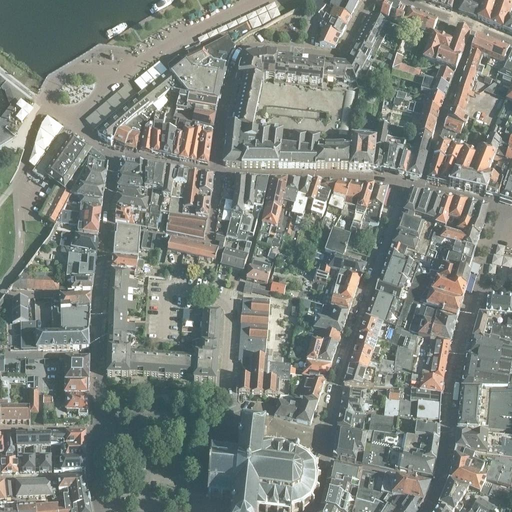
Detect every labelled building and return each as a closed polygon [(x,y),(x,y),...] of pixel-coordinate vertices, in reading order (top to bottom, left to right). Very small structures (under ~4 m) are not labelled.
[(318,14),(326,6),(323,0),(318,0),(314,3),(318,14)] [(358,4),(359,4),(351,0),(338,0),(334,10),(351,18),(358,4)] [(400,6),(388,0),(385,0),(382,0),(375,6),(383,9),(380,16),(382,17),(387,19),(391,11),(397,13),(400,6)] [(452,11),(454,0),(442,0),(440,7),(452,11)] [(476,20),(481,4),(470,0),(467,0),(467,1),(463,0),(462,0),(458,14),(476,20)] [(488,25),(496,0),(482,0),(481,4),(476,20),(478,20),(488,25)] [(509,17),(509,16),(511,8),(511,1),(506,0),(496,0),(488,25),(490,26),(504,32),(509,17)] [(401,26),(408,10),(400,6),(397,13),(394,22),(401,26)] [(351,18),(334,10),(333,9),(329,19),(346,28),(346,27),(351,19),(351,18)] [(408,29),(415,13),(408,10),(401,26),(406,28),(408,29)] [(416,32),(422,16),(415,13),(408,29),(416,32)] [(346,28),(329,19),(325,16),(319,27),(323,29),(341,37),(346,28)] [(391,26),(370,16),(365,26),(380,33),(383,28),(388,31),(391,26)] [(423,35),(430,19),(422,16),(416,32),(423,35)] [(431,35),(437,21),(430,19),(423,35),(431,38),(431,35)] [(232,47),(250,35),(253,34),(247,24),(225,35),(218,37),(200,46),(200,47),(204,54),(204,53),(211,62),(227,67),(230,59),(235,50),(232,47)] [(380,33),(365,26),(360,35),(375,43),(378,38),(383,41),(385,36),(380,33)] [(341,37),(323,29),(319,37),(321,38),(319,47),(336,49),(337,46),(341,37)] [(461,59),(467,41),(470,34),(457,29),(452,43),(447,54),(441,51),(435,65),(456,72),(461,59)] [(381,46),(375,43),(360,35),(355,45),(356,46),(356,45),(376,55),(381,46)] [(447,54),(452,43),(431,35),(431,38),(428,44),(423,60),(435,65),(441,51),(447,54)] [(489,61),(496,46),(476,38),(471,53),(471,54),(483,59),(489,61)] [(394,56),(399,46),(384,40),(380,50),(394,56)] [(356,45),(356,46),(351,55),(366,62),(369,57),(374,59),(376,55),(356,45)] [(502,67),(509,51),(496,46),(489,61),(502,67)] [(211,62),(204,53),(204,54),(200,47),(186,53),(189,60),(186,62),(194,72),(224,78),(227,67),(211,62)] [(511,52),(509,51),(502,67),(498,76),(504,78),(503,81),(511,84),(511,52)] [(383,59),(390,62),(393,58),(385,54),(383,59)] [(485,68),(480,67),(483,59),(471,54),(466,68),(478,73),(477,76),(481,77),(483,73),(485,68)] [(372,66),(366,62),(351,55),(346,64),(352,73),(356,82),(361,72),(367,75),(372,66)] [(273,82),(276,57),(266,56),(244,59),(239,71),(238,76),(262,81),(273,82)] [(401,66),(403,58),(397,56),(392,71),(393,71),(402,74),(418,79),(419,79),(421,72),(401,66)] [(298,85),(300,59),(276,57),(273,82),(294,84),(298,85)] [(222,89),(223,81),(224,78),(194,72),(186,62),(185,62),(179,58),(164,69),(169,74),(169,75),(170,75),(179,86),(170,94),(180,96),(218,103),(221,88),(222,89)] [(323,78),(324,62),(300,59),(298,85),(322,87),(322,85),(323,78)] [(333,80),(335,63),(324,62),(323,78),(322,85),(326,85),(327,79),(333,80)] [(351,84),(352,73),(346,64),(335,63),(333,80),(344,81),(344,83),(351,84)] [(388,74),(390,68),(384,65),(381,70),(388,74)] [(471,92),(477,76),(478,73),(466,68),(459,89),(471,92)] [(449,88),(454,75),(440,70),(438,75),(433,74),(429,82),(449,88)] [(111,141),(127,127),(138,118),(143,122),(145,124),(148,123),(157,112),(153,107),(170,94),(179,86),(170,75),(169,75),(169,74),(144,94),(138,99),(134,98),(97,130),(97,135),(99,137),(98,138),(107,143),(107,144),(111,147),(114,142),(111,141)] [(348,170),(350,152),(344,152),(344,148),(325,147),(325,152),(318,152),(320,138),(293,133),(292,148),(282,147),(283,131),(257,129),(257,131),(251,130),(262,83),(262,81),(238,76),(227,126),(223,167),(241,169),(278,169),(315,170),(315,169),(348,170)] [(445,98),(449,88),(429,82),(419,79),(418,79),(417,84),(424,86),(422,92),(428,93),(445,98)] [(363,82),(362,91),(378,94),(380,85),(363,82)] [(346,136),(354,93),(297,87),(298,85),(294,84),(293,86),(262,83),(253,125),(346,136)] [(463,117),(471,92),(459,89),(450,111),(463,117)] [(445,98),(428,93),(422,107),(440,112),(445,98)] [(216,114),(218,103),(180,96),(176,110),(190,113),(190,112),(195,113),(208,115),(208,113),(216,114)] [(511,126),(510,126),(511,120),(511,106),(507,104),(500,120),(508,124),(505,130),(503,135),(511,138),(511,126)] [(440,112),(422,107),(416,105),(413,114),(421,116),(420,120),(437,124),(440,112)] [(468,119),(463,117),(450,111),(450,112),(451,112),(447,121),(464,127),(465,128),(468,119)] [(213,130),(214,124),(215,117),(208,115),(195,113),(193,119),(192,124),(213,130)] [(192,124),(193,119),(175,114),(175,118),(174,120),(177,120),(192,124)] [(174,132),(177,120),(174,120),(175,118),(165,116),(163,126),(160,156),(172,159),(176,133),(174,132)] [(137,150),(143,122),(138,118),(127,127),(133,132),(125,147),(127,148),(137,150)] [(381,172),(389,128),(390,122),(381,120),(378,135),(373,170),(381,172)] [(430,147),(432,139),(437,124),(420,120),(420,123),(417,134),(414,144),(412,154),(406,177),(421,180),(430,147)] [(464,127),(447,121),(443,131),(460,137),(464,127)] [(409,131),(417,134),(420,123),(412,122),(411,124),(409,131)] [(151,154),(152,131),(153,125),(150,125),(144,129),(140,151),(151,154)] [(160,156),(163,126),(154,125),(153,125),(152,131),(151,154),(160,156)] [(125,147),(133,132),(127,127),(111,141),(114,142),(125,147)] [(188,163),(194,133),(189,132),(190,128),(185,127),(184,129),(179,161),(188,163)] [(179,161),(184,129),(178,128),(177,133),(176,133),(172,159),(179,161)] [(406,144),(409,131),(389,128),(381,172),(397,175),(404,149),(406,144)] [(495,143),(500,130),(493,128),(488,141),(489,141),(495,143)] [(511,138),(503,135),(505,130),(501,128),(500,130),(495,143),(499,145),(511,150),(511,138)] [(198,164),(203,135),(205,135),(206,131),(203,130),(195,129),(194,133),(188,163),(189,163),(198,164)] [(76,186),(89,161),(98,166),(104,167),(105,162),(91,152),(92,152),(72,139),(73,137),(63,130),(55,142),(54,142),(53,144),(53,145),(43,159),(42,159),(41,161),(41,162),(32,174),(44,182),(47,178),(56,185),(41,217),(56,224),(59,219),(62,212),(70,197),(76,186)] [(208,166),(212,137),(213,132),(206,131),(205,135),(203,135),(198,164),(208,166)] [(448,187),(464,150),(467,142),(459,139),(460,137),(443,131),(440,139),(450,143),(449,147),(451,148),(446,163),(438,184),(448,187)] [(373,170),(378,135),(358,133),(358,138),(351,137),(350,152),(348,170),(348,171),(373,171),(373,170)] [(446,163),(451,148),(449,147),(450,143),(440,139),(438,143),(436,149),(435,153),(434,159),(446,163)] [(484,196),(492,178),(488,177),(494,161),(504,164),(505,161),(495,158),(499,145),(495,143),(489,141),(484,152),(478,149),(475,156),(464,150),(448,187),(484,196)] [(511,150),(499,145),(495,158),(505,161),(511,163),(511,150)] [(406,177),(412,154),(410,153),(411,151),(404,149),(397,175),(403,176),(406,177)] [(438,184),(446,163),(434,159),(427,182),(438,184)] [(104,192),(108,167),(104,167),(98,166),(89,161),(76,186),(104,192)] [(511,201),(511,163),(508,170),(503,169),(500,176),(507,178),(505,182),(499,199),(499,200),(511,204),(511,201)] [(144,181),(144,167),(124,164),(121,166),(119,174),(119,177),(144,181)] [(152,191),(155,169),(144,167),(144,181),(144,190),(152,191)] [(162,199),(166,170),(155,169),(152,191),(150,208),(147,229),(157,231),(160,215),(160,211),(162,199)] [(171,200),(175,172),(167,170),(167,171),(166,170),(162,199),(171,200)] [(166,233),(203,240),(213,178),(175,172),(171,200),(162,199),(160,211),(160,215),(168,216),(166,233)] [(144,190),(144,181),(119,177),(118,188),(144,192),(144,190)] [(491,197),(498,181),(492,178),(484,196),(485,196),(491,197)] [(499,199),(505,182),(498,179),(498,181),(491,197),(499,199)] [(242,217),(247,181),(236,180),(234,201),(231,216),(226,239),(237,242),(237,241),(242,217)] [(253,215),(258,181),(249,181),(247,181),(242,217),(237,241),(246,244),(251,245),(260,217),(253,215)] [(262,212),(267,192),(268,182),(258,181),(253,215),(260,217),(262,212)] [(279,216),(287,182),(285,182),(285,183),(272,182),(265,211),(268,211),(268,209),(274,210),(273,215),(279,216)] [(292,214),(301,183),(287,182),(279,216),(276,235),(284,237),(285,235),(286,230),(287,224),(288,220),(290,214),(292,214)] [(307,203),(313,183),(303,182),(303,183),(301,183),(292,214),(292,215),(303,218),(307,203)] [(313,205),(321,184),(313,183),(307,203),(313,205)] [(333,195),(337,185),(321,184),(313,205),(310,216),(322,220),(332,195),(333,195)] [(342,214),(350,185),(337,185),(333,195),(327,211),(332,213),(333,210),(342,214)] [(354,221),(364,186),(350,185),(342,214),(341,218),(354,221)] [(103,203),(104,192),(76,186),(70,197),(80,199),(103,203)] [(361,227),(362,225),(374,187),(365,186),(364,186),(354,221),(353,225),(361,227)] [(385,209),(391,191),(388,190),(388,189),(375,187),(374,187),(362,225),(366,226),(370,227),(370,226),(378,227),(381,211),(382,208),(383,208),(385,209)] [(142,202),(144,192),(118,188),(118,189),(117,198),(142,202)] [(414,256),(414,255),(426,259),(429,250),(434,237),(432,236),(435,228),(445,200),(434,198),(434,197),(433,197),(419,194),(418,194),(413,193),(410,194),(410,195),(403,216),(401,219),(396,236),(392,246),(402,250),(402,249),(404,250),(404,252),(414,256)] [(147,202),(142,202),(117,198),(116,210),(128,212),(128,216),(135,217),(134,227),(147,229),(150,208),(146,207),(147,202)] [(101,211),(103,203),(80,199),(79,207),(101,211)] [(455,202),(445,200),(435,228),(445,231),(447,225),(455,202)] [(455,202),(447,225),(452,227),(453,223),(457,224),(461,213),(464,214),(467,205),(466,205),(455,202)] [(487,211),(467,205),(464,214),(461,213),(457,224),(453,223),(452,227),(447,225),(445,231),(444,234),(456,238),(460,225),(470,229),(473,230),(474,228),(476,229),(476,228),(482,230),(483,227),(487,211)] [(100,223),(101,211),(79,207),(78,209),(80,209),(80,214),(62,212),(59,219),(66,220),(66,219),(100,223)] [(276,235),(279,216),(273,215),(274,210),(268,209),(268,211),(265,211),(262,226),(260,233),(275,237),(276,235)] [(134,227),(135,217),(128,216),(128,212),(116,210),(115,223),(134,227)] [(330,218),(327,225),(332,228),(336,221),(330,218)] [(98,237),(100,224),(100,223),(66,219),(66,220),(59,219),(56,224),(78,227),(78,234),(98,237)] [(310,221),(301,220),(299,228),(299,229),(308,230),(310,221)] [(478,239),(468,236),(470,229),(460,225),(456,238),(444,234),(445,231),(435,228),(432,236),(434,237),(429,250),(438,253),(447,250),(451,251),(452,248),(467,253),(474,255),(478,239)] [(138,262),(142,233),(115,228),(112,259),(138,262)] [(479,239),(482,230),(476,228),(476,229),(474,228),(473,230),(470,229),(468,236),(478,239),(479,239)] [(351,253),(355,238),(333,231),(324,253),(332,255),(342,259),(345,251),(351,253)] [(96,261),(96,255),(98,240),(68,234),(62,233),(59,247),(61,247),(60,252),(62,256),(69,257),(96,261)] [(147,250),(150,235),(144,234),(141,249),(147,250)] [(184,257),(186,242),(170,239),(168,253),(184,257)] [(200,261),(202,246),(186,242),(184,257),(200,261)] [(221,256),(223,249),(218,248),(218,250),(202,246),(200,261),(214,264),(217,255),(221,256)] [(401,260),(412,264),(413,261),(414,256),(404,252),(404,250),(402,249),(402,250),(392,246),(389,255),(401,260)] [(451,251),(447,250),(438,253),(437,255),(440,256),(440,255),(471,264),(474,255),(467,253),(452,248),(451,251)] [(232,269),(237,252),(225,249),(220,266),(232,269)] [(430,263),(468,275),(471,264),(440,255),(440,256),(437,255),(438,253),(429,250),(426,259),(414,255),(414,256),(413,261),(429,267),(430,263)] [(243,273),(248,256),(237,252),(232,269),(243,273)] [(361,278),(366,267),(342,259),(332,255),(327,269),(330,270),(340,272),(361,278)] [(468,275),(430,263),(429,267),(413,261),(412,264),(401,260),(389,255),(388,258),(396,261),(395,263),(404,266),(402,272),(412,276),(415,277),(421,278),(425,278),(436,280),(445,283),(444,288),(464,295),(470,275),(468,275)] [(95,271),(96,261),(69,257),(68,267),(95,271)] [(396,261),(388,258),(379,284),(366,319),(365,320),(389,329),(398,304),(401,303),(405,305),(415,277),(412,276),(402,272),(404,266),(395,263),(396,261)] [(143,271),(144,263),(138,262),(112,259),(111,273),(129,275),(136,277),(137,270),(143,271)] [(94,281),(95,271),(68,267),(67,279),(68,279),(94,281)] [(266,286),(270,273),(268,273),(269,270),(262,268),(261,271),(250,268),(246,280),(266,286)] [(27,291),(27,278),(28,271),(25,270),(11,290),(27,291)] [(338,280),(328,277),(328,275),(321,273),(322,271),(317,270),(313,283),(326,287),(328,280),(334,282),(332,288),(355,295),(359,284),(345,281),(339,279),(338,280)] [(361,278),(340,272),(339,279),(345,281),(359,284),(361,278)] [(50,293),(52,277),(52,274),(44,273),(44,278),(43,292),(50,293)] [(128,282),(129,275),(111,273),(110,284),(137,287),(137,283),(128,282)] [(59,293),(59,292),(59,283),(60,278),(52,277),(50,293),(52,293),(59,293)] [(462,303),(464,295),(444,288),(445,283),(436,280),(425,278),(421,278),(415,277),(405,305),(410,307),(410,305),(421,309),(424,300),(427,292),(462,303)] [(35,292),(36,278),(27,278),(27,291),(35,292)] [(43,292),(44,278),(36,278),(35,292),(43,292)] [(59,292),(68,292),(68,279),(67,279),(66,284),(62,283),(59,283),(59,292)] [(93,286),(94,281),(68,279),(68,292),(92,291),(93,286)] [(127,297),(127,290),(136,291),(137,287),(110,284),(109,295),(127,297)] [(274,285),(272,294),(289,298),(291,289),(274,285)] [(352,304),(355,295),(332,288),(330,297),(334,299),(352,304)] [(462,303),(427,292),(424,300),(421,309),(457,320),(458,316),(462,303)] [(127,303),(127,297),(109,295),(109,296),(109,307),(136,307),(136,303),(127,303)] [(352,304),(334,299),(330,297),(326,296),(324,304),(318,302),(317,305),(324,307),(334,310),(348,315),(352,304)] [(91,298),(60,300),(61,313),(91,312),(91,311),(91,310),(91,298)] [(54,312),(52,312),(53,331),(53,334),(53,335),(89,334),(91,312),(61,313),(60,300),(60,299),(53,300),(54,312)] [(511,301),(487,299),(485,316),(488,317),(487,324),(492,325),(490,338),(510,344),(511,345),(511,339),(511,301)] [(28,301),(12,301),(12,325),(22,325),(28,325),(28,324),(28,301)] [(268,328),(269,318),(268,318),(268,315),(269,315),(270,305),(269,305),(269,302),(252,301),(251,303),(243,303),(241,316),(240,327),(241,327),(238,363),(241,363),(240,366),(245,371),(245,378),(237,378),(236,394),(239,394),(250,395),(251,395),(251,396),(262,396),(263,396),(264,396),(276,397),(278,397),(279,382),(289,382),(290,365),(267,364),(268,360),(265,360),(265,359),(267,341),(268,331),(267,331),(267,328),(268,328)] [(457,320),(421,309),(410,305),(410,307),(405,305),(401,303),(398,304),(389,329),(413,337),(413,338),(430,342),(431,341),(449,345),(456,322),(457,320)] [(126,318),(126,311),(135,312),(136,307),(109,307),(109,318),(126,318)] [(341,337),(348,315),(334,310),(330,323),(317,320),(313,331),(317,332),(340,337),(341,337)] [(220,325),(221,314),(194,312),(194,316),(202,317),(202,323),(220,325)] [(488,317),(485,316),(481,316),(481,315),(479,315),(471,341),(474,342),(508,351),(510,344),(490,338),(492,325),(487,324),(488,317)] [(126,325),(126,318),(109,318),(109,328),(135,329),(135,325),(126,325)] [(442,384),(449,345),(431,341),(430,342),(413,338),(413,337),(389,329),(365,320),(362,329),(376,334),(373,342),(377,344),(377,343),(397,350),(395,364),(381,362),(379,368),(378,372),(379,372),(378,377),(442,384)] [(219,336),(220,325),(202,323),(201,330),(193,329),(192,334),(219,336)] [(28,325),(22,325),(23,352),(36,351),(89,350),(89,336),(89,334),(53,335),(36,336),(36,324),(28,324),(28,325)] [(134,333),(135,329),(109,328),(108,332),(108,339),(125,339),(126,333),(134,333)] [(373,342),(376,334),(362,329),(359,337),(360,338),(373,342)] [(330,367),(338,347),(340,337),(317,332),(315,343),(312,342),(306,363),(330,367)] [(218,346),(219,336),(192,334),(192,338),(201,338),(200,345),(218,346)] [(377,344),(373,342),(360,338),(358,346),(356,349),(373,356),(377,344)] [(130,353),(131,347),(133,342),(133,340),(125,339),(108,339),(107,378),(129,378),(129,376),(193,381),(193,383),(215,385),(218,346),(200,345),(191,344),(191,348),(195,352),(194,357),(195,358),(194,363),(129,359),(130,353)] [(510,344),(508,351),(474,342),(473,345),(471,345),(469,358),(466,357),(461,390),(511,389),(511,339),(511,345),(510,344)] [(381,362),(382,359),(373,356),(356,349),(353,359),(379,368),(381,362)] [(379,368),(353,359),(350,368),(364,372),(364,371),(368,372),(368,370),(378,372),(379,368)] [(89,383),(89,360),(65,360),(65,382),(89,383)] [(326,381),(330,367),(306,363),(302,377),(306,378),(317,380),(326,381)] [(375,391),(376,383),(377,377),(375,376),(375,374),(368,372),(364,371),(364,372),(350,368),(343,387),(375,391)] [(442,384),(378,377),(377,377),(376,383),(375,391),(387,392),(388,392),(399,393),(413,394),(413,395),(441,397),(441,396),(442,384)] [(318,404),(326,381),(317,380),(306,378),(300,398),(318,404)] [(89,395),(89,383),(65,382),(64,395),(89,395)] [(511,433),(511,389),(461,390),(457,431),(464,431),(488,431),(511,433)] [(365,405),(367,391),(357,390),(357,391),(343,390),(342,401),(347,401),(347,404),(353,404),(353,402),(356,403),(355,406),(365,408),(365,405)] [(30,424),(30,414),(38,415),(38,391),(29,391),(29,409),(7,409),(7,402),(1,402),(0,424),(30,424)] [(439,424),(440,407),(398,403),(399,393),(388,392),(387,392),(385,409),(383,418),(439,424)] [(413,394),(399,393),(398,403),(440,407),(441,397),(413,395),(413,394)] [(88,412),(88,399),(67,398),(66,412),(78,412),(78,416),(86,416),(86,412),(88,412)] [(310,427),(317,406),(303,401),(301,408),(278,403),(275,417),(289,421),(310,427)] [(368,411),(369,405),(365,405),(365,408),(355,406),(356,403),(353,402),(353,404),(347,404),(347,401),(342,401),(340,415),(357,417),(358,415),(364,416),(364,410),(368,411)] [(363,432),(365,416),(364,416),(358,415),(357,417),(340,415),(339,421),(337,428),(363,432)] [(439,431),(439,424),(383,418),(371,417),(369,433),(374,434),(439,442),(439,431)] [(263,428),(245,426),(245,423),(243,423),(242,426),(239,425),(239,427),(242,428),(241,438),(238,438),(238,440),(241,440),(240,443),(238,443),(235,443),(235,445),(240,446),(239,450),(239,451),(237,451),(237,454),(227,453),(227,450),(225,449),(225,453),(215,452),(216,448),(214,448),(213,451),(209,451),(209,453),(211,453),(210,462),(208,462),(208,466),(210,466),(209,483),(207,483),(207,486),(208,486),(208,495),(206,495),(206,498),(209,498),(208,500),(210,501),(211,498),(221,499),(220,502),(222,502),(223,499),(232,500),(232,503),(234,503),(234,504),(234,505),(234,508),(233,507),(232,508),(228,508),(227,510),(234,511),(295,511),(301,511),(303,511),(303,510),(311,504),(313,506),(314,504),(312,502),(316,493),(318,494),(319,492),(316,491),(317,481),(320,481),(320,479),(317,479),(315,469),(318,468),(317,466),(315,468),(308,460),(310,458),(308,457),(308,455),(309,454),(308,453),(307,453),(307,454),(301,450),(301,449),(300,449),(299,449),(299,450),(298,450),(297,450),(297,447),(295,447),(294,450),(286,449),(286,446),(284,446),(284,448),(275,447),(275,444),(273,444),(272,447),(263,446),(264,443),(266,443),(266,441),(264,441),(265,431),(268,431),(268,429),(265,428),(266,425),(263,425),(263,428)] [(366,445),(367,435),(337,431),(332,459),(336,460),(356,465),(358,454),(364,455),(366,445)] [(435,463),(439,443),(439,442),(374,434),(372,447),(412,455),(412,453),(423,455),(422,457),(426,458),(425,461),(435,463)] [(33,435),(16,436),(17,457),(17,459),(24,459),(24,457),(34,457),(33,435)] [(51,435),(33,435),(34,457),(34,459),(40,459),(40,457),(50,457),(50,447),(51,435)] [(51,435),(50,447),(60,447),(65,447),(66,435),(51,435)] [(66,435),(65,447),(86,447),(86,444),(86,443),(86,442),(86,441),(86,440),(86,438),(86,437),(86,435),(85,435),(66,435)] [(511,438),(487,436),(456,435),(455,452),(456,452),(473,455),(474,455),(511,459),(511,438)] [(16,436),(4,436),(5,453),(5,457),(17,457),(16,436)] [(425,461),(426,458),(422,457),(423,455),(412,453),(412,455),(372,447),(366,445),(364,455),(371,456),(369,467),(399,473),(432,480),(435,463),(425,461)] [(65,447),(60,447),(60,451),(61,460),(85,460),(85,459),(85,455),(85,451),(86,451),(86,449),(86,447),(65,447)] [(449,485),(504,509),(509,496),(484,486),(485,484),(485,482),(508,489),(511,486),(511,471),(511,467),(511,462),(480,458),(479,459),(473,457),(474,455),(473,455),(456,452),(451,471),(449,485)] [(369,467),(371,456),(364,455),(362,466),(369,467)] [(5,457),(1,457),(2,465),(2,474),(17,474),(17,470),(17,463),(17,459),(17,457),(5,457)] [(24,459),(17,459),(17,463),(17,470),(23,470),(23,474),(25,474),(34,474),(34,470),(34,459),(34,457),(24,457),(24,459)] [(34,459),(34,470),(40,470),(40,474),(42,474),(46,474),(51,474),(50,465),(50,457),(40,457),(40,459),(34,459)] [(61,468),(53,468),(54,474),(58,473),(60,473),(64,473),(68,473),(72,473),(75,473),(78,473),(80,473),(82,473),(84,473),(85,473),(85,472),(85,466),(85,461),(85,460),(61,460),(61,468)] [(359,491),(362,472),(330,465),(326,484),(351,489),(359,491)] [(430,486),(396,479),(362,472),(359,491),(370,493),(423,505),(423,504),(430,486)] [(90,511),(90,506),(88,496),(85,481),(84,481),(84,479),(58,481),(52,481),(53,498),(52,498),(52,501),(63,501),(64,506),(58,507),(57,507),(57,511),(90,511)] [(53,498),(52,481),(16,482),(16,499),(52,498),(53,498)] [(349,499),(351,489),(326,484),(324,492),(349,499)] [(502,511),(504,509),(449,485),(448,485),(439,509),(438,509),(437,511),(438,511),(502,511)] [(370,493),(359,491),(351,489),(349,499),(373,505),(375,501),(380,504),(393,511),(417,511),(423,505),(370,493)] [(393,511),(380,504),(375,501),(373,505),(349,499),(324,492),(323,497),(320,509),(330,511),(393,511)]
